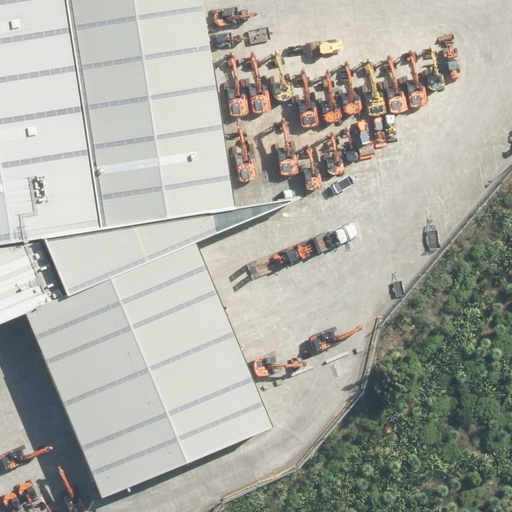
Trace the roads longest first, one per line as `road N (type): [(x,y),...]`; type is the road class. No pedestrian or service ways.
road 1 (unknown): [(511,41),(466,118),(376,227),(251,430),(227,455),(102,490),(0,494)]
road 2 (unknown): [(401,0),(250,79)]
